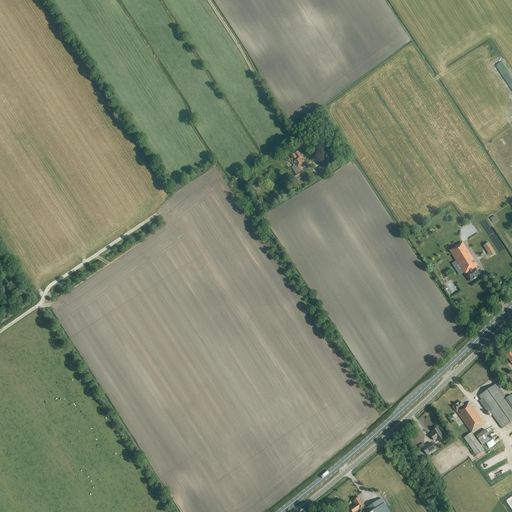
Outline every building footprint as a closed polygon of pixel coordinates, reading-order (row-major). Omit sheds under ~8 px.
[(304,174),(300,168),(305,165),(303,162),(304,161),(298,152),(291,156),(294,161),(292,163),(294,167),(292,168),(296,175),(294,176),(297,181),(301,178),(300,176),(304,174)] [(317,169),(321,175),(330,169),(327,165),(326,167),(324,164),(317,169)] [(475,277),(476,278),(480,276),(475,268),(477,266),(462,243),(450,251),(465,274),(470,282),(474,279),(473,278),(475,277)] [(489,243),(483,246),(487,252),(492,249),(489,243)] [(496,384),(479,396),(482,400),(480,401),(488,413),(490,411),(502,429),(511,421),(511,396),(511,395),(509,396),(506,399),(496,384)] [(484,424),(470,404),(469,403),(464,406),(461,402),(453,407),(457,412),(471,433),(484,424)] [(432,431),(433,433),(430,435),(434,441),(437,439),(439,441),(444,438),(437,428),(432,431)] [(486,430),(485,431),(476,437),(479,440),(482,445),(492,439),(486,430)] [(471,433),(464,438),(476,456),(484,450),(471,433)] [(422,448),(427,456),(435,450),(430,443),(422,448)] [(364,506),(359,497),(353,501),(356,505),(350,509),(352,511),(355,511),(360,509),(361,511),(389,511),(381,499),(365,510),(363,507),(364,506)]
